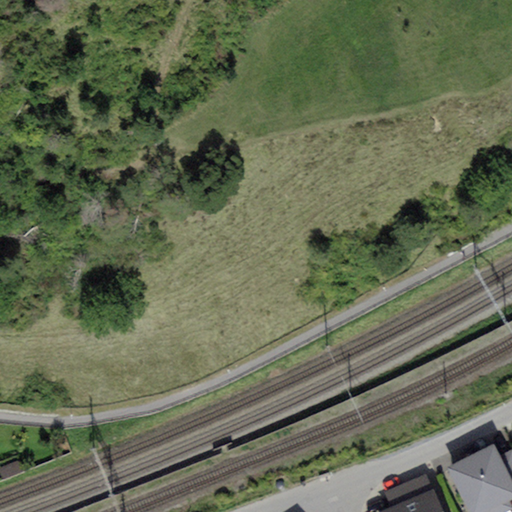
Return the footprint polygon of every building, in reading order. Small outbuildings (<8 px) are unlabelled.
[(494,442),(444,468),(466,511),(502,511),(511,507),(511,506),(508,499),(511,497),(511,478),(500,455),(494,442)] [(511,449),(500,455),(511,478),(511,449)] [(19,460),(0,467),(0,473),(2,479),(24,471),(19,460)] [(384,493),(391,508),(433,489),(425,473),(384,493)] [(391,508),(381,511),(443,511),(433,489),(391,508)]
